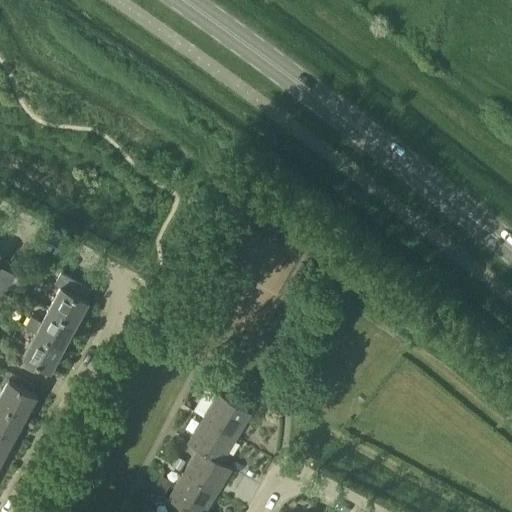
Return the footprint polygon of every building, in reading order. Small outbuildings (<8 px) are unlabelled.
[(20,293),(26,280),(5,268),(0,277),(0,293),(4,295),(9,287),(20,293)] [(61,286),(49,308),(77,323),(90,300),(86,298),(92,287),(63,272),(57,283),(61,286)] [(30,314),(25,325),(36,330),(64,345),(76,323),(48,308),(41,320),(30,314)] [(36,330),(23,353),(51,369),(64,345),(36,330)] [(220,375),(215,384),(224,390),(230,382),(220,375)] [(0,401),(26,415),(38,394),(10,379),(0,396),(0,401)] [(236,439),(252,413),(219,393),(203,419),(236,439)] [(0,429),(14,437),(25,417),(26,415),(0,401),(0,429)] [(231,469),(232,468),(222,462),(236,439),(203,419),(188,443),(200,450),(231,469)] [(0,457),(2,459),(8,448),(14,437),(0,429),(0,457)] [(217,492),(226,478),(231,469),(200,450),(185,473),(217,492)] [(177,455),(172,463),(180,469),(185,460),(177,455)] [(190,511),(205,511),(217,492),(185,473),(170,499),(180,505),(190,511)] [(162,476),(154,489),(164,495),(172,482),(162,476)]
